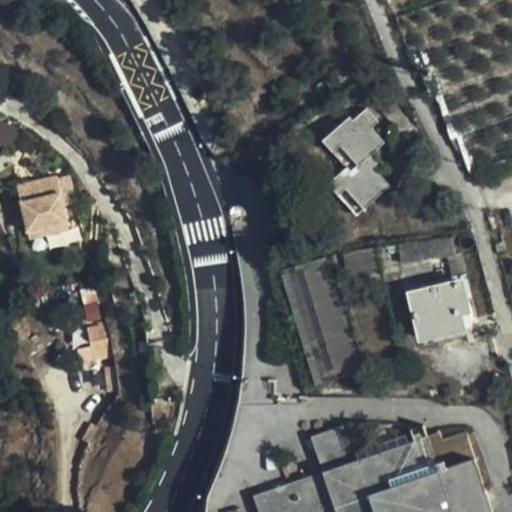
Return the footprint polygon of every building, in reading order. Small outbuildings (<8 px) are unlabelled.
[(419,72),(511,43),(511,0),(464,0),(403,18),(419,72)] [(443,116),(511,97),(511,54),(425,80),(443,116)] [(511,152),(511,108),(450,127),(463,167),(511,152)] [(391,193),(379,179),(388,173),(377,159),(389,149),(374,130),(379,125),(367,112),(352,123),(349,118),(320,140),(342,170),(328,182),(355,220),(391,193)] [(0,137),(16,142),(21,126),(0,120),(0,137)] [(48,189),(48,191),(50,196),(29,203),(39,241),(53,236),(55,245),(78,238),(64,185),(48,189)] [(50,196),(48,191),(27,197),(29,203),(50,196)] [(53,236),(39,241),(41,249),(55,245),(53,236)] [(462,329),(458,303),(464,301),(460,281),(409,292),(419,338),(462,329)] [(93,324),(84,325),(87,356),(103,355),(99,323),(93,324)] [(107,366),(98,367),(100,390),(109,389),(107,366)] [(71,433),(76,436),(86,423),(82,419),(71,433)] [(444,511),(444,431),(433,435),(429,423),(352,422),(314,435),(324,469),(335,511),(444,511)] [(444,431),(444,511),(494,511),(469,432),(447,439),(444,431)] [(335,511),(324,469),(257,491),(263,511),(335,511)]
